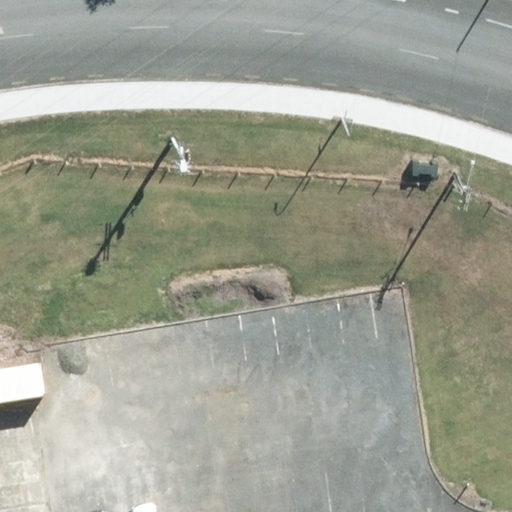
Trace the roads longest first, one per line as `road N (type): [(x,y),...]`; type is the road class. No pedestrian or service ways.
road 1 (tertiary): [(368,43),(87,30),(0,42)]
road 2 (tertiary): [(511,80),(368,43)]
